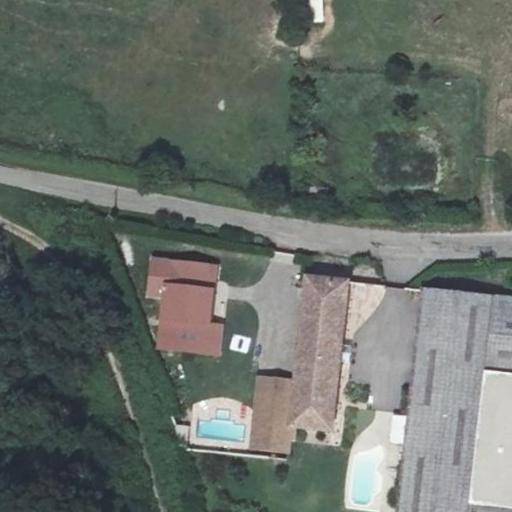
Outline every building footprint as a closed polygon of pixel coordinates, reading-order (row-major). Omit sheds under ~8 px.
[(322,0),(305,0),(309,25),(326,23),(322,0)] [(220,358),(226,275),(162,270),(159,302),(178,304),(174,356),(220,358)] [(306,382),(301,427),(340,432),(331,511),(457,511),(482,303),(316,286),(306,382)] [(511,511),(511,306),(482,303),(457,511),(511,511)] [(301,427),(306,382),(270,376),(264,423),(301,427)]
